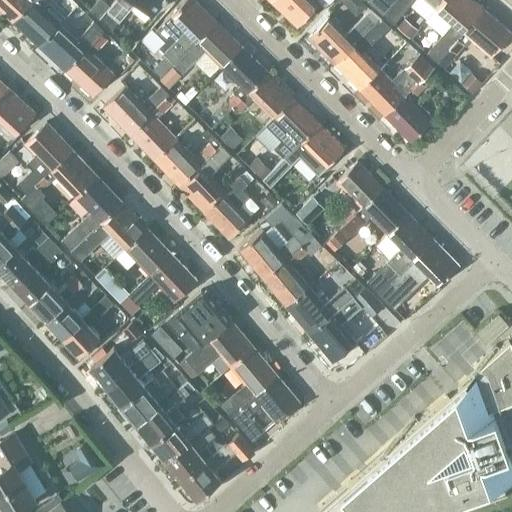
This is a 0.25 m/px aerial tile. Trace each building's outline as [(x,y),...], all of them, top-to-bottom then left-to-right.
[(0,0),(0,7),(13,20),(31,0),(0,0)] [(31,0),(13,20),(39,44),(59,22),(43,7),(48,1),(46,0),(31,0)] [(57,0),(57,1),(69,12),(77,3),(77,2),(74,0),(57,0)] [(104,0),(96,0),(89,8),(99,16),(109,4),(104,0)] [(112,0),(109,4),(99,16),(98,17),(110,27),(133,0),(138,0),(151,11),(156,5),(157,6),(162,0),(112,0)] [(159,46),(175,62),(216,20),(195,0),(183,0),(155,29),(165,39),(159,46)] [(270,0),(297,25),(317,4),(312,0),(270,0)] [(367,0),(379,10),(382,12),(392,0),(367,0)] [(392,0),(382,12),(382,13),(393,22),(409,4),(411,0),(426,0),(435,7),(441,0),(392,0)] [(474,0),(441,0),(435,7),(452,21),(426,51),(437,61),(449,47),(483,7),(474,0)] [(511,31),(483,7),(449,47),(455,53),(463,43),(465,45),(471,38),(491,55),(511,31)] [(334,63),(380,17),(370,8),(345,33),(340,28),(340,23),(334,17),(330,17),(329,16),(308,37),(334,63)] [(396,25),(396,26),(401,30),(409,37),(409,36),(417,28),(404,16),(396,25)] [(388,25),(380,17),(334,63),(360,89),(380,68),(363,51),(388,25)] [(59,22),(39,44),(65,68),(100,31),(103,28),(93,19),(75,37),(59,22)] [(216,20),(175,62),(183,70),(203,49),(221,66),(241,45),(216,20)] [(106,37),(100,31),(65,68),(92,94),(113,72),(92,53),(106,37)] [(241,45),(221,66),(239,84),(233,90),(235,92),(227,100),(226,99),(211,114),(218,120),(233,106),(247,91),(267,71),(241,45)] [(380,68),(360,89),(384,114),(405,93),(434,65),(424,55),(419,51),(391,79),(380,68)] [(164,55),(152,67),(161,76),(171,65),(172,64),(164,55)] [(161,76),(159,78),(167,86),(180,73),(172,64),(171,65),(161,76)] [(247,91),(233,106),(238,111),(252,97),(271,116),(292,95),(267,71),(247,91)] [(470,73),(462,83),(472,92),(480,82),(470,73)] [(420,79),(411,88),(417,93),(425,85),(420,79)] [(128,131),(165,96),(168,93),(161,85),(143,102),(125,84),(103,105),(128,131)] [(180,90),(176,94),(185,103),(189,99),(199,89),(193,84),(183,93),(180,90)] [(0,93),(0,120),(2,122),(1,124),(1,127),(7,132),(10,132),(11,131),(13,133),(34,111),(7,86),(0,93)] [(168,93),(165,96),(170,102),(174,98),(168,93)] [(405,93),(384,114),(410,140),(431,119),(405,93)] [(271,116),(265,122),(267,124),(281,138),(273,146),(283,157),(318,121),(293,96),(292,95),(271,116)] [(165,96),(128,131),(153,157),(175,136),(157,117),(171,103),(170,102),(165,96)] [(17,182),(25,192),(43,175),(72,148),(47,121),(24,142),(35,153),(26,162),(32,168),(17,182)] [(318,121),(283,157),(290,163),(299,155),(318,174),(344,147),(318,121)] [(230,126),(220,135),(233,148),(243,138),(230,126)] [(175,136),(153,157),(178,183),(215,148),(209,142),(201,150),(200,150),(194,156),(175,136)] [(215,148),(178,183),(203,209),(225,188),(210,172),(230,153),(220,142),(215,148)] [(43,175),(25,192),(21,196),(20,197),(29,207),(44,193),(40,189),(55,175),(74,195),(97,174),(72,148),(43,175)] [(18,159),(8,150),(0,158),(0,175),(1,177),(18,159)] [(257,155),(248,164),(261,177),(270,168),(257,155)] [(262,178),(261,179),(268,185),(290,163),(283,157),(262,178)] [(361,206),(382,185),(357,159),(336,180),(361,206)] [(238,160),(227,170),(235,178),(238,176),(240,174),(245,168),(238,160)] [(245,168),(240,174),(247,181),(252,176),(245,168)] [(97,174),(74,195),(90,212),(61,238),(60,239),(69,249),(71,248),(122,200),(97,174)] [(225,188),(203,209),(203,210),(228,236),(250,215),(250,214),(240,204),(249,195),(241,187),(247,181),(240,174),(238,176),(235,178),(225,188)] [(0,183),(0,197),(6,204),(13,197),(0,183)] [(382,185),(361,206),(355,211),(347,220),(342,224),(351,233),(370,214),(386,232),(407,211),(382,185)] [(268,190),(259,198),(269,208),(278,200),(268,190)] [(296,212),(295,212),(307,223),(324,206),(323,206),(313,195),(296,212)] [(122,200),(79,242),(88,252),(99,241),(101,239),(109,232),(118,242),(122,246),(124,248),(146,226),(122,200)] [(0,227),(18,211),(11,203),(7,206),(0,213),(0,212),(0,227)] [(280,203),(264,218),(271,226),(274,224),(280,218),(288,211),(280,203)] [(347,220),(355,211),(350,206),(341,214),(347,220)] [(18,211),(0,227),(0,260),(16,245),(9,237),(16,230),(15,229),(26,219),(18,211)] [(407,211),(386,232),(401,246),(366,280),(377,291),(433,237),(407,211)] [(322,220),(313,229),(320,236),(329,227),(330,227),(322,220)] [(262,276),(312,234),(300,223),(291,230),(296,236),(290,241),(287,238),(277,247),(262,228),(239,247),(262,276)] [(171,253),(146,226),(124,248),(149,274),(171,253)] [(328,238),(336,247),(348,235),(340,226),(328,238)] [(321,243),(312,234),(262,276),(286,303),(308,285),(291,263),(307,250),(311,253),(321,243)] [(24,253),(16,245),(0,260),(0,268),(12,282),(55,242),(48,235),(35,247),(33,245),(24,253)] [(458,263),(433,237),(377,291),(394,308),(408,293),(402,288),(416,274),(412,270),(418,264),(437,284),(458,263)] [(55,242),(12,282),(29,299),(49,280),(41,272),(49,265),(47,262),(61,249),(55,242)] [(171,253),(149,274),(127,293),(133,300),(136,303),(157,282),(174,300),(196,279),(171,253)] [(356,262),(353,265),(361,273),(364,270),(356,262)] [(104,266),(94,275),(95,275),(108,289),(118,280),(104,266)] [(49,280),(29,299),(45,317),(83,282),(75,273),(58,289),(49,280)] [(89,276),(83,282),(45,317),(62,334),(82,315),(74,307),(83,299),(82,298),(96,285),(89,276)] [(308,285),(286,303),(309,331),(364,285),(355,276),(323,302),(308,285)] [(365,286),(354,295),(369,313),(380,304),(365,286)] [(200,289),(165,318),(179,336),(187,330),(218,303),(205,289),(202,291),(200,289)] [(82,315),(62,334),(79,352),(95,337),(99,333),(89,323),(112,301),(105,293),(82,315)] [(127,293),(120,301),(131,312),(138,305),(136,303),(133,300),(127,293)] [(352,295),(309,331),(332,359),(333,360),(334,358),(341,353),(355,341),(340,322),(341,322),(361,305),(353,295),(352,295)] [(218,303),(187,330),(199,344),(230,317),(218,303)] [(191,350),(185,355),(193,365),(211,350),(215,347),(220,353),(230,365),(253,346),(230,318),(230,317),(199,344),(191,350)] [(123,328),(132,338),(140,331),(131,321),(123,328)] [(95,337),(83,348),(87,353),(100,342),(95,337)] [(105,384),(151,347),(143,337),(121,355),(113,345),(89,365),(105,384)] [(172,340),(164,347),(173,356),(180,349),(181,347),(173,339),(172,340)] [(318,506),(323,511),(433,511),(511,483),(511,353),(507,340),(450,390),(318,506)] [(154,344),(151,347),(105,384),(120,403),(144,383),(138,375),(164,354),(154,344)] [(253,346),(230,365),(243,381),(220,401),(229,412),(276,373),(253,346)] [(181,372),(172,380),(177,386),(187,378),(184,375),(181,372)] [(276,373),(229,412),(238,422),(252,439),(261,431),(247,414),(261,403),(277,421),(300,402),(276,373)] [(152,375),(144,383),(120,403),(135,421),(178,387),(177,386),(172,380),(170,378),(161,385),(152,375)] [(182,383),(178,387),(184,394),(184,395),(189,391),(188,390),(182,383)] [(178,387),(135,421),(151,440),(174,420),(175,421),(183,414),(175,404),(183,397),(184,395),(184,394),(178,387)] [(150,443),(150,444),(150,445),(150,446),(151,446),(151,447),(152,447),(152,448),(153,448),(153,449),(154,449),(154,450),(155,450),(156,450),(157,450),(158,450),(159,450),(166,459),(213,421),(205,411),(185,427),(179,426),(175,421),(174,420),(151,440),(150,440),(150,441),(150,442),(150,443)] [(213,421),(166,459),(181,477),(205,457),(197,448),(215,433),(229,422),(222,414),(213,421)] [(72,421),(66,425),(73,436),(79,432),(72,421)] [(0,467),(0,508),(2,511),(11,511),(35,498),(34,496),(17,468),(29,460),(30,459),(14,431),(0,439),(0,460),(3,466),(0,467)] [(205,457),(181,477),(196,496),(220,477),(212,467),(234,449),(243,458),(253,448),(237,431),(226,440),(205,457)] [(27,467),(46,491),(56,483),(37,459),(27,467)] [(68,511),(60,501),(45,511),(68,511)]
